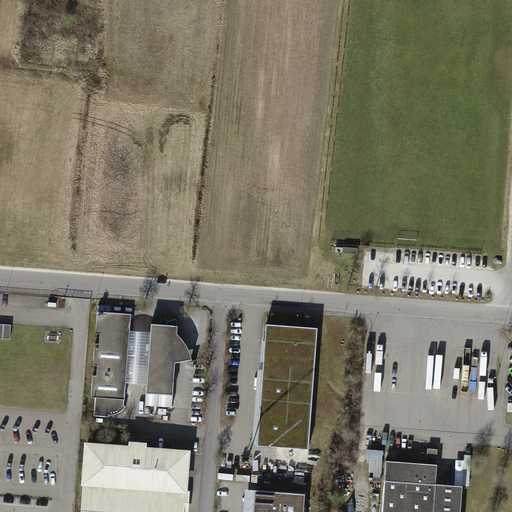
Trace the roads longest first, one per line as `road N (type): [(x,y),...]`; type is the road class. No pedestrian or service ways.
road 1 (unclassified): [(0,278),(511,317)]
road 2 (unknown): [(64,510),(71,283)]
